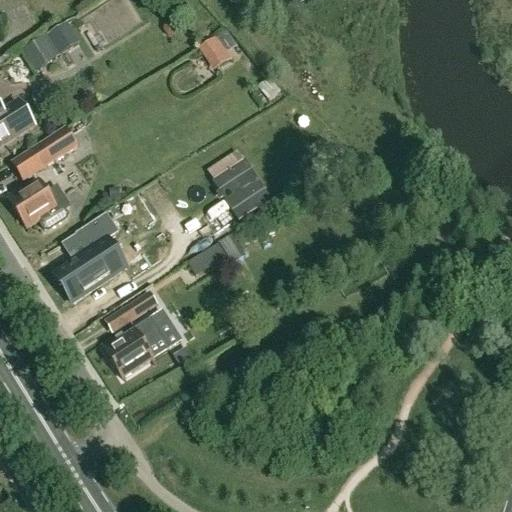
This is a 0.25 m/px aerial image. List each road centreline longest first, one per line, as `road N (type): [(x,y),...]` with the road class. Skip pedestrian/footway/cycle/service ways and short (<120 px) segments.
road 1 (residential): [(121,436),(0,249)]
road 2 (secondary): [(71,468),(0,353)]
